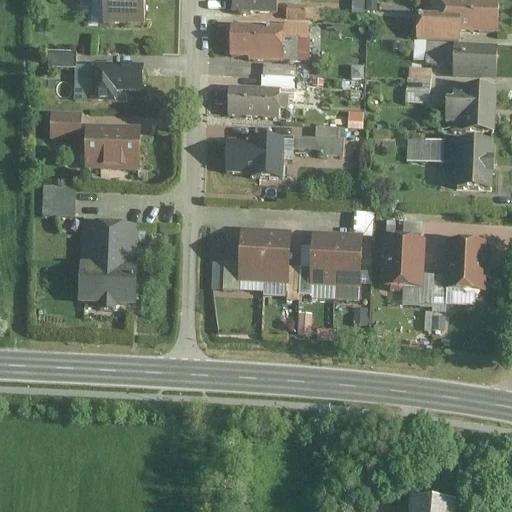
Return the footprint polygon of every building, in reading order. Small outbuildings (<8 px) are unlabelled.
[(89,27),(103,27),(103,0),(96,0),(96,2),(89,2),(89,27)] [(103,0),(103,27),(147,27),(146,0),(103,0)] [(281,0),(235,0),(236,16),(281,17),(281,10),(281,0)] [(304,0),(281,0),(281,10),(287,10),(305,10),(304,0)] [(498,2),(444,1),(444,21),(417,21),(416,43),(461,44),(461,36),(497,37),(498,2)] [(312,10),(305,10),(287,10),(287,23),(312,23),(312,10)] [(294,29),(234,28),(234,61),(293,63),(294,29)] [(497,49),(453,48),(452,82),(496,83),(497,49)] [(76,55),(48,55),(48,71),(76,71),(76,55)] [(142,68),(89,68),(89,105),(115,105),(115,96),(142,96),(142,68)] [(299,68),(265,68),(265,93),(287,92),(300,92),(299,68)] [(433,74),(409,71),(405,106),(429,109),(433,74)] [(231,93),(231,122),(288,121),(287,92),(265,93),(231,93)] [(496,137),(496,93),(463,93),(463,101),(446,101),(445,128),(461,128),(461,137),(496,137)] [(50,142),(81,143),(81,116),(50,116),(50,142)] [(349,118),(349,133),(356,133),(367,133),(367,118),(349,118)] [(141,131),(85,130),(85,173),(141,174),(141,131)] [(315,142),(294,142),(294,153),(323,154),(323,158),(343,159),(344,132),(316,131),(315,142)] [(283,145),(227,144),(227,177),(250,177),(250,182),(283,182),(283,145)] [(407,165),(446,166),(446,145),(407,144),(407,165)] [(460,166),(459,194),(496,195),(497,146),(446,145),(446,166),(460,166)] [(376,217),(356,216),(354,238),(375,239),(376,217)] [(144,226),(85,226),(84,311),(143,312),(144,226)] [(244,233),(241,285),(264,286),(267,234),(244,233)] [(267,234),(264,286),(288,287),(291,236),(267,234)] [(315,237),(312,289),(336,290),(338,238),(315,237)] [(338,238),(336,290),(359,291),(362,239),(338,238)] [(428,244),(385,243),(384,294),(408,294),(427,294),(428,280),(428,244)] [(491,244),(446,244),(446,281),(445,296),(478,296),(490,297),(491,244)] [(478,312),(478,296),(445,296),(446,281),(428,280),(427,294),(408,294),(408,311),(478,312)] [(302,313),(302,334),(316,335),(317,313),(302,313)]
